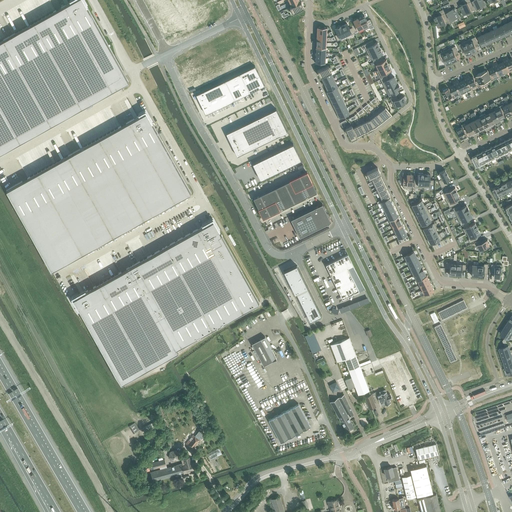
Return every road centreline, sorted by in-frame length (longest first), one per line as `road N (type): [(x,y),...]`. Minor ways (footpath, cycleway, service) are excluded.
road 1 (unclassified): [(159,57),(270,269)]
road 2 (tertiary): [(350,225),(247,14)]
road 3 (tertiary): [(240,18),(343,229)]
road 4 (residential): [(371,147),(373,132),(410,99),(379,34),(365,6),(333,22),(309,21)]
road 5 (tertiary): [(444,409),(350,225)]
road 6 (tertiary): [(343,229),(437,412)]
road 7 (residential): [(491,289),(439,280),(390,170)]
road 8 (motorway): [(81,511),(0,371)]
road 9 (residential): [(371,147),(344,145),(332,122),(307,71),(309,21)]
road 10 (unclassified): [(289,313),(280,319),(339,451)]
road 11 (unclassified): [(295,252),(267,249),(212,146)]
road 12 (unclassified): [(342,457),(262,479),(229,511)]
road 13 (unclassified): [(295,252),(325,316),(343,315),(355,344)]
